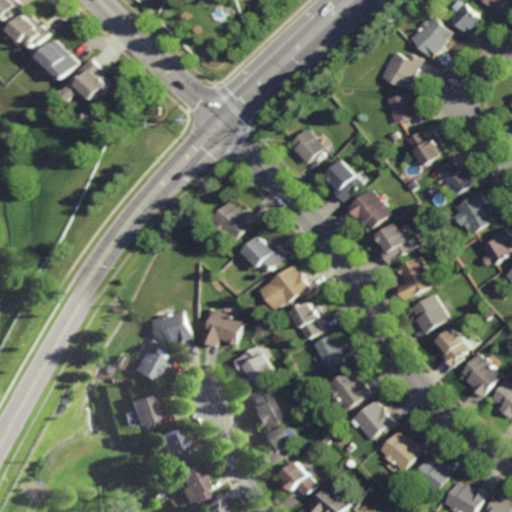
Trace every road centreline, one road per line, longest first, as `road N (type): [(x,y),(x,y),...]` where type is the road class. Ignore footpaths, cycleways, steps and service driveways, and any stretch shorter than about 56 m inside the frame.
road 1 (secondary): [(344,0),(219,121),(142,211),(0,441)]
road 2 (residential): [(219,121),(345,260),(417,381),(511,461)]
road 3 (residential): [(219,121),(100,0)]
road 4 (residential): [(511,46),(467,96),(511,173)]
road 5 (residential): [(268,511),(240,477),(204,395)]
